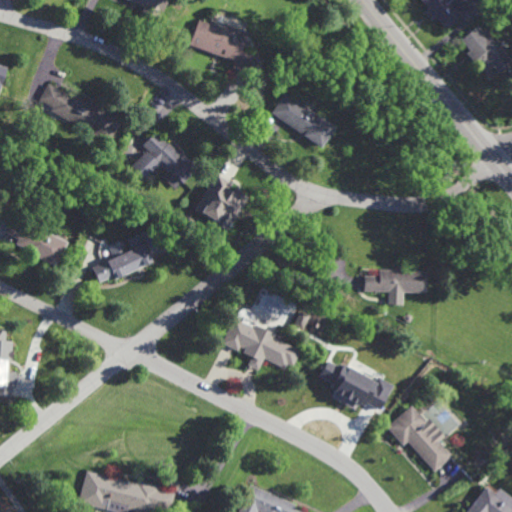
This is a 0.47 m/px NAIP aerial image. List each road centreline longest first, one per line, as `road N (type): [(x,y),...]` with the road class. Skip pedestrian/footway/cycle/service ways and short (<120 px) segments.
road 1 (residential): [(495,160),(435,203),(314,192),(136,63),(14,17),(0,3),(14,17)]
road 2 (residential): [(0,287),(322,452),(360,477),(389,511)]
road 3 (residential): [(314,192),(296,218),(0,458)]
road 4 (tertiary): [(362,0),(511,180)]
